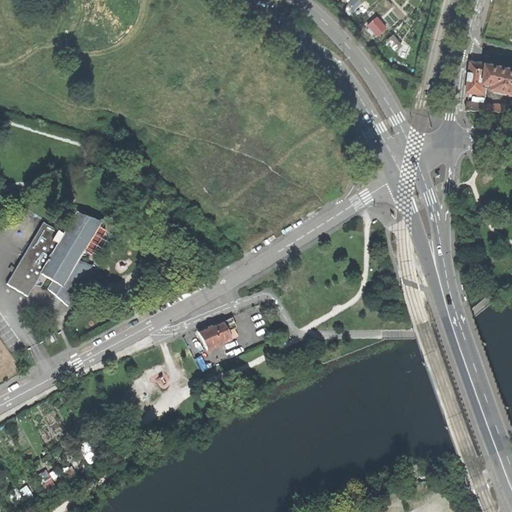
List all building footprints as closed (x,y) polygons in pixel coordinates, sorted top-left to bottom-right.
[(486,95),(487,87),(490,65),(473,63),(470,85),(469,93),(486,95)] [(511,70),(490,65),(487,87),(496,89),(495,93),(511,96),(511,70)] [(485,104),(468,103),(467,112),(484,112),(485,104)] [(47,288),(68,307),(93,265),(77,260),(84,250),(91,254),(105,229),(98,225),(100,221),(75,211),(63,233),(43,222),(23,256),(7,283),(27,296),(40,274),(47,278),(52,281),(47,288)] [(232,339),(228,331),(236,327),(231,316),(210,326),(198,331),(207,351),(232,339)] [(105,444),(113,458),(118,455),(111,441),(105,444)] [(63,470),(67,477),(75,472),(71,466),(63,470)] [(44,482),(47,488),(54,484),(51,478),(44,482)]
